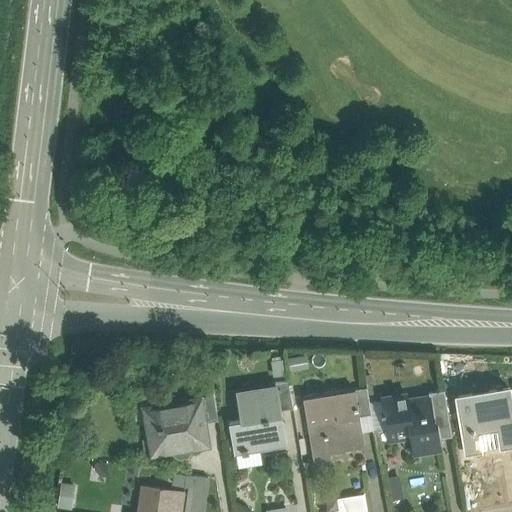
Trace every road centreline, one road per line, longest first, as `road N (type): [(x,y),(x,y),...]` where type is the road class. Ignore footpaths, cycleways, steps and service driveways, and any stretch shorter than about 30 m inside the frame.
road 1 (tertiary): [(15,287),(511,332)]
road 2 (secondary): [(50,0),(15,287)]
road 3 (secondary): [(15,287),(0,408)]
